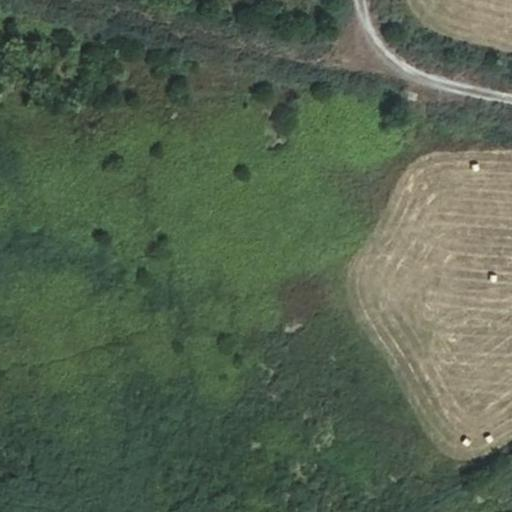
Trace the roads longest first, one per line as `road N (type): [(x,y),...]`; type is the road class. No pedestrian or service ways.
road 1 (track): [(438,81),(281,57),(78,0)]
road 2 (track): [(511,98),(438,81),(377,39),(360,0)]
